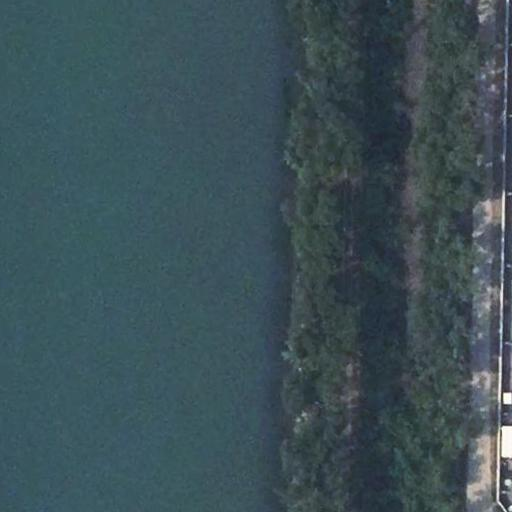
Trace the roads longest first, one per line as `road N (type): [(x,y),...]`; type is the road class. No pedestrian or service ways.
road 1 (track): [(494,511),(477,325),(488,0)]
road 2 (track): [(344,511),(357,0)]
